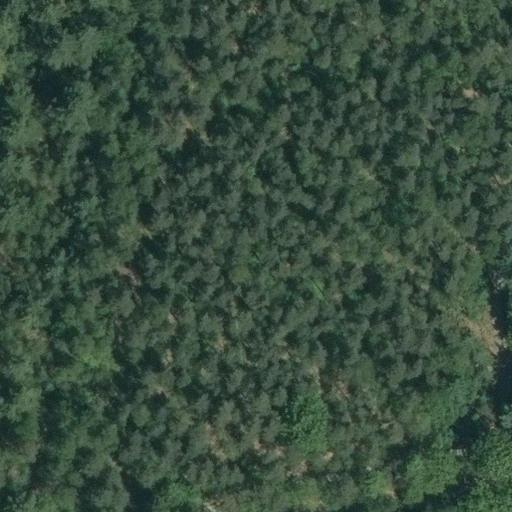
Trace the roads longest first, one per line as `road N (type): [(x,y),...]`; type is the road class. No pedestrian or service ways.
road 1 (track): [(511,112),(351,36),(302,0)]
road 2 (track): [(322,511),(511,491)]
